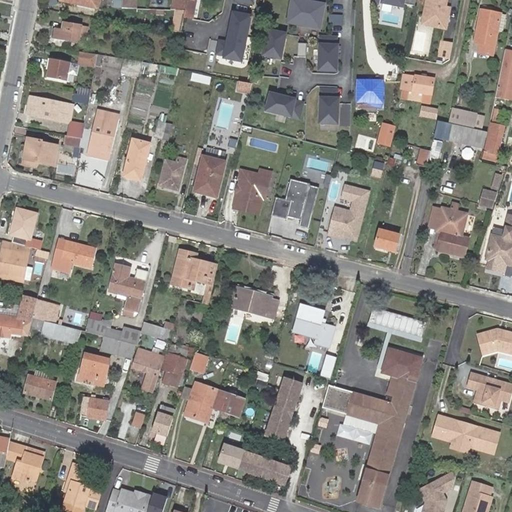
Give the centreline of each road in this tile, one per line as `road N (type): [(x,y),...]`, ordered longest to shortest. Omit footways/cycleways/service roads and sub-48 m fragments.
road 1 (residential): [(0,180),(511,309)]
road 2 (residential): [(0,414),(291,511)]
road 3 (residential): [(0,150),(29,0)]
